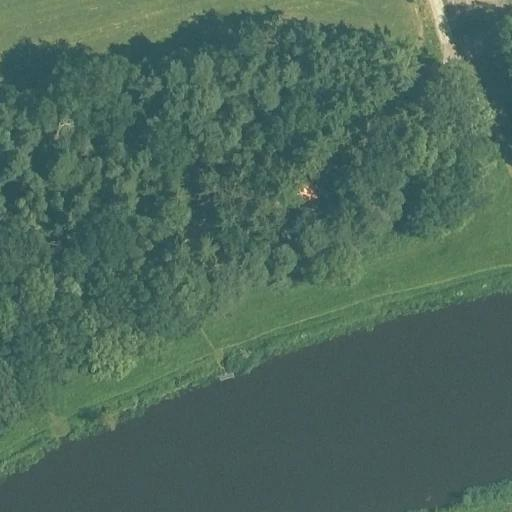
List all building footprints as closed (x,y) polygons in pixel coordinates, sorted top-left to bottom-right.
[(313,181),(323,177),(319,166),(309,169),(313,181)] [(302,222),(327,213),(322,197),(297,205),(302,222)] [(206,220),(201,204),(178,212),(183,227),(206,220)] [(250,227),(232,226),(230,254),(248,255),(250,227)] [(59,321),(30,336),(29,333),(20,338),(26,348),(60,331),(57,326),(60,324),(59,321)]
